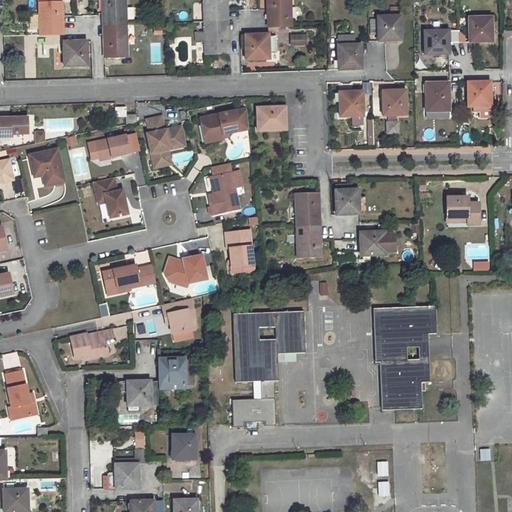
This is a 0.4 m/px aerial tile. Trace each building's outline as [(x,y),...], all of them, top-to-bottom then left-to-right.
[(63,34),(62,3),(54,3),(53,0),(38,0),(39,35),(63,34)] [(125,0),(101,0),(102,16),(103,25),(126,25),(125,0)] [(226,0),(203,0),(204,22),(227,21),(227,11),(226,0)] [(290,0),(266,0),(267,10),(268,27),(291,26),(290,0)] [(400,16),(377,18),(378,42),(401,41),(400,16)] [(491,17),(468,18),(469,42),(492,42),(491,17)] [(227,21),(204,22),(205,32),(195,32),(196,42),(205,42),(205,54),(228,53),(227,21)] [(126,25),(103,25),(104,57),(127,56),(126,25)] [(448,31),(424,31),(425,55),(448,54),(448,31)] [(466,42),(465,32),(458,33),(459,43),(466,42)] [(268,35),(245,35),(245,60),(269,59),(268,52),(276,52),(275,37),(268,37),(268,35)] [(305,36),(291,36),(291,45),(306,44),(305,36)] [(86,41),(63,41),(64,66),(87,66),(86,41)] [(361,45),(338,46),(338,71),(362,70),(361,45)] [(448,82),(425,83),(425,112),(449,111),(448,82)] [(490,82),(467,82),(468,107),(474,107),(491,106),(490,82)] [(405,91),(382,91),(382,116),(406,115),(405,91)] [(361,92),(339,93),(339,117),(362,116),(361,92)] [(285,107),(256,108),(257,131),(286,130),(285,107)] [(124,108),(115,108),(115,117),(124,117),(125,117),(124,108)] [(246,108),(234,111),(200,119),(201,125),(208,129),(211,142),(224,138),(223,134),(249,128),(246,108)] [(125,125),(136,123),(136,115),(126,115),(126,117),(125,117),(124,117),(125,125)] [(160,118),(145,121),(148,134),(145,135),(152,162),(165,159),(163,152),(167,151),(184,147),(180,127),(163,131),(160,118)] [(366,120),(368,146),(374,145),(372,119),(366,120)] [(26,120),(11,120),(10,123),(6,123),(6,120),(0,120),(0,138),(11,139),(11,136),(27,136),(26,120)] [(386,134),(399,134),(399,121),(386,121),(386,134)] [(201,125),(205,143),(211,142),(208,129),(201,125)] [(124,137),(94,144),(98,161),(110,158),(110,159),(129,155),(124,137)] [(75,146),(73,139),(65,141),(67,148),(75,146)] [(56,151),(28,157),(32,174),(40,173),(41,178),(44,188),(63,184),(56,151)] [(165,159),(152,162),(153,169),(170,165),(167,151),(163,152),(165,159)] [(0,163),(0,184),(12,182),(8,161),(0,163)] [(211,167),(213,177),(217,194),(213,195),(208,196),(212,215),(239,209),(234,188),(241,186),(238,172),(231,174),(229,164),(211,167)] [(186,178),(192,182),(199,172),(193,168),(186,178)] [(113,179),(92,184),(95,198),(101,196),(102,204),(105,203),(109,219),(127,215),(122,191),(116,193),(113,179)] [(358,190),(335,191),(336,215),(359,214),(358,190)] [(318,194),(295,195),(296,226),(320,225),(318,194)] [(467,197),(446,197),(447,219),(467,219),(467,223),(467,225),(479,224),(478,203),(467,203),(467,197)] [(101,220),(107,219),(105,205),(99,206),(101,220)] [(256,217),(248,219),(250,227),(258,225),(256,217)] [(410,225),(411,233),(419,233),(418,224),(410,225)] [(320,225),(296,226),(297,258),(321,257),(320,225)] [(249,231),(224,233),(227,249),(229,249),(230,261),(232,273),(254,271),(249,231)] [(359,232),(360,239),(360,256),(385,255),(385,252),(395,252),(394,234),(384,235),(384,232),(359,232)] [(207,280),(201,257),(183,261),(183,264),(177,265),(176,261),(169,259),(164,275),(168,282),(176,285),(177,282),(187,285),(188,284),(207,280)] [(472,262),(473,271),(490,270),(489,261),(472,262)] [(136,266),(102,274),(106,290),(130,285),(131,289),(156,284),(152,267),(137,270),(136,266)] [(9,276),(0,278),(0,299),(13,297),(9,276)] [(328,282),(319,282),(319,295),(328,295),(328,282)] [(106,290),(107,297),(131,292),(131,289),(130,285),(106,290)] [(168,314),(170,324),(172,333),(192,328),(188,310),(194,309),(192,298),(162,305),(164,315),(168,314)] [(430,382),(427,334),(436,334),(435,307),(399,308),(373,309),(375,363),(380,363),(382,408),(382,410),(394,409),(404,409),(422,409),(421,382),(430,382)] [(275,426),(274,381),(278,381),(277,354),(305,353),(304,312),(233,314),(235,382),(259,381),(260,399),(232,400),(233,425),(233,427),(243,427),(243,423),(265,422),(265,426),(275,426)] [(149,326),(142,327),(144,337),(151,335),(149,326)] [(142,327),(136,328),(138,338),(144,337),(142,327)] [(98,331),(71,337),(76,359),(85,357),(84,354),(90,353),(91,355),(92,358),(109,354),(105,340),(114,338),(113,329),(98,331)] [(184,360),(159,361),(160,381),(160,384),(185,384),(185,386),(192,386),(192,360),(184,360)] [(24,385),(21,371),(6,374),(9,388),(7,389),(11,407),(14,406),(17,419),(36,415),(33,403),(29,404),(25,385),(24,385)] [(160,381),(114,382),(114,393),(127,393),(127,406),(161,405),(160,389),(160,384),(160,381)] [(8,408),(10,420),(17,419),(14,406),(11,407),(8,408)] [(136,414),(126,415),(127,422),(137,421),(136,414)] [(47,428),(37,428),(36,436),(46,436),(47,428)] [(135,448),(145,448),(145,432),(134,432),(135,448)] [(195,436),(172,436),(172,460),(195,459),(195,436)] [(489,449),(480,450),(480,460),(490,460),(489,449)] [(144,450),(135,450),(135,460),(114,460),(114,465),(137,464),(145,464),(144,450)] [(388,477),(388,462),(377,462),(377,477),(388,477)] [(137,464),(114,465),(114,476),(115,486),(115,489),(138,488),(137,464)] [(377,482),(378,497),(389,497),(389,481),(377,482)] [(28,511),(28,489),(3,490),(3,511),(28,511)] [(197,511),(197,500),(174,500),(174,511),(197,511)] [(153,511),(154,501),(130,501),(130,511),(153,511)]
